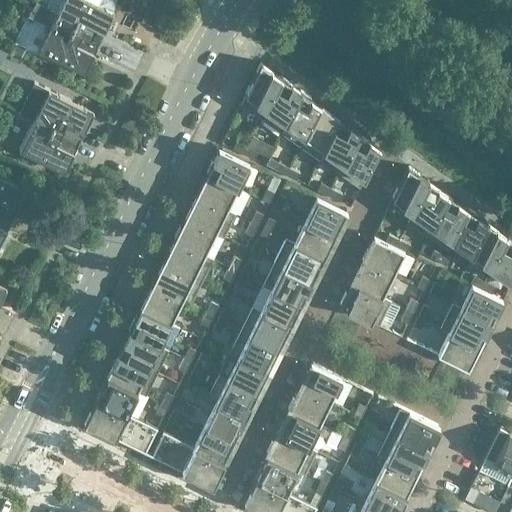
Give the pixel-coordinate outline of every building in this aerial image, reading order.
[(113,12),(116,0),(99,0),(98,4),(89,0),(48,0),(46,7),(36,1),(32,9),(99,42),(114,12),(113,12)] [(138,0),(137,4),(147,7),(144,20),(157,24),(163,0),(138,0)] [(99,42),(32,9),(29,16),(50,27),(39,49),(84,72),(99,42)] [(260,117),(280,76),(261,62),(240,103),(260,117)] [(280,131),(299,89),(280,76),(260,117),(280,131)] [(79,141),(93,111),(48,89),(33,119),(79,141)] [(299,145),(319,103),(299,89),(280,131),(299,145)] [(319,159),(338,117),(319,103),(299,145),(319,159)] [(338,172),(358,131),(338,117),(319,159),(338,172)] [(64,171),(79,141),(33,119),(18,149),(64,171)] [(359,187),(379,148),(380,146),(358,131),(338,172),(359,187)] [(243,153),(247,146),(236,141),(232,148),(243,153)] [(254,159),(257,151),(247,146),(243,153),(254,159)] [(238,187),(249,163),(218,148),(207,171),(238,187)] [(286,174),(289,167),(278,162),(275,169),(286,174)] [(408,221),(428,180),(408,166),(392,198),(411,212),(407,221),(408,221)] [(296,180),(300,172),(289,167),(286,174),(296,180)] [(227,208),(238,187),(207,171),(196,194),(235,213),(236,212),(227,208)] [(0,212),(12,218),(26,188),(0,175),(0,212)] [(427,235),(448,194),(428,180),(408,221),(427,235)] [(328,195),(331,188),(321,183),(317,190),(328,195)] [(269,202),(274,191),(267,188),(262,198),(269,202)] [(339,200),(342,193),(331,188),(328,195),(339,200)] [(224,236),(235,213),(196,194),(184,217),(224,236)] [(281,208),(286,197),(279,194),(274,205),(281,208)] [(447,249),(467,208),(448,194),(427,235),(447,249)] [(336,235),(347,211),(316,196),(305,220),(336,235)] [(471,254),(487,222),(467,208),(447,249),(448,249),(452,241),(471,254)] [(258,225),(263,214),(256,210),(250,221),(258,225)] [(0,241),(12,218),(0,212),(0,241)] [(270,231),(275,220),(268,216),(263,227),(270,231)] [(205,253),(215,233),(224,237),(224,236),(184,217),(173,239),(213,259),(213,258),(205,253)] [(324,258),(336,235),(305,220),(294,241),(285,237),(285,238),(324,258)] [(252,235),(258,225),(250,221),(245,232),(252,235)] [(490,268),(506,235),(487,222),(471,254),(490,268)] [(264,241),(270,231),(263,227),(257,238),(264,241)] [(396,246),(399,239),(388,234),(385,241),(396,246)] [(393,274),(404,250),(396,246),(385,241),(373,235),(362,259),(393,274)] [(511,282),(511,279),(511,239),(506,235),(490,268),(511,282)] [(313,280),(324,258),(285,238),(274,261),(313,280)] [(202,281),(213,259),(173,239),(162,262),(202,281)] [(406,251),(410,244),(399,239),(396,246),(404,250),(406,251)] [(441,262),(444,255),(433,249),(430,257),(441,262)] [(235,270),(241,259),(233,255),(228,266),(235,270)] [(451,267),(455,260),(444,255),(441,262),(451,267)] [(382,296),(393,274),(362,259),(351,281),(390,301),(391,300),(382,296)] [(247,276),(253,265),(246,261),(240,272),(247,276)] [(302,303),(313,280),(274,261),(263,283),(302,303)] [(191,304),(202,281),(162,262),(151,284),(191,304)] [(230,280),(235,270),(228,266),(223,277),(230,280)] [(242,287),(247,276),(240,272),(235,283),(242,287)] [(424,290),(429,279),(422,275),(417,286),(424,290)] [(379,324),(390,301),(351,281),(339,305),(379,324)] [(436,296),(442,285),(435,282),(429,292),(436,296)] [(291,325),(302,303),(263,283),(262,284),(271,289),(261,309),(252,305),(251,306),(291,325)] [(171,322),(181,300),(190,305),(191,304),(151,284),(140,307),(171,322)] [(491,322),(502,299),(472,284),(460,306),(452,302),(451,303),(491,322)] [(413,312),(418,301),(411,298),(406,309),(413,312)] [(213,315),(218,304),(211,301),(206,311),(213,315)] [(480,345),(491,322),(451,303),(440,325),(480,345)] [(425,318),(431,308),(424,304),(418,315),(425,318)] [(280,348),(291,325),(251,306),(240,329),(280,348)] [(159,345),(171,322),(140,307),(128,330),(159,345)] [(225,321),(230,310),(223,307),(218,317),(225,321)] [(408,323),(413,312),(406,309),(401,319),(408,323)] [(208,326),(213,315),(206,311),(200,322),(208,326)] [(420,329),(425,318),(418,315),(413,326),(420,329)] [(220,332),(225,321),(218,317),(213,328),(220,332)] [(468,369),(480,345),(440,325),(440,326),(448,331),(437,353),(468,369)] [(269,371),(280,348),(240,329),(229,351),(269,371)] [(148,367),(159,345),(128,330),(117,352),(148,367)] [(190,360),(196,349),(189,346),(183,357),(190,360)] [(257,393),(269,371),(229,351),(229,352),(237,357),(227,377),(218,373),(218,374),(257,393)] [(137,390),(148,367),(117,352),(106,375),(137,390)] [(203,366),(208,355),(201,352),(196,363),(203,366)] [(185,371),(190,360),(183,357),(178,367),(185,371)] [(330,401),(341,378),(311,362),(306,372),(299,386),(330,401)] [(197,377),(203,366),(196,363),(190,373),(197,377)] [(246,416),(257,393),(218,374),(207,397),(246,416)] [(126,413),(126,412),(137,390),(106,375),(95,397),(126,413)] [(319,424),(330,401),(299,386),(288,409),(319,424)] [(168,405),(173,395),(166,391),(161,402),(168,405)] [(157,427),(126,412),(126,413),(95,397),(83,421),(114,436),(115,435),(146,451),(157,427)] [(180,411),(186,401),(178,397),(173,408),(180,411)] [(235,439),(246,416),(207,397),(206,398),(215,402),(204,423),(235,439)] [(163,416),(168,405),(161,402),(156,413),(163,416)] [(361,417),(366,406),(359,402),(354,413),(361,417)] [(428,450),(439,426),(400,406),(389,429),(428,450)] [(175,422),(180,411),(173,408),(168,419),(175,422)] [(373,423),(379,412),(371,408),(366,419),(373,423)] [(308,445),(319,424),(288,409),(277,431),(316,451),(317,450),(308,445)] [(224,461),(235,439),(204,423),(194,445),(193,446),(224,461)] [(350,439),(355,428),(348,425),(343,435),(350,439)] [(511,476),(511,474),(511,434),(498,428),(478,470),(507,484),(511,476)] [(417,472),(428,450),(389,429),(377,453),(417,472)] [(224,461),(193,446),(194,445),(163,430),(151,453),(182,469),(181,470),(212,485),(224,461)] [(305,473),(316,451),(277,431),(266,454),(305,473)] [(362,445),(368,434),(360,431),(355,441),(362,445)] [(345,450),(350,439),(343,435),(338,446),(345,450)] [(357,456),(362,445),(355,441),(350,452),(357,456)] [(406,495),(417,472),(377,453),(385,458),(375,479),(406,495)] [(285,491),(286,490),(296,470),(305,474),(305,473),(266,454),(254,476),(285,491)] [(327,484),(333,473),(326,470),(320,481),(327,484)] [(313,511),(317,506),(286,490),(285,491),(254,476),(243,500),(267,511),(313,511)] [(340,490),(345,480),(338,476),(333,487),(340,490)] [(383,511),(397,511),(406,495),(375,479),(364,502),(383,511)] [(322,495),(327,484),(320,481),(315,491),(322,495)] [(473,502),(478,490),(470,486),(465,498),(473,502)] [(334,501),(340,490),(333,487),(327,498),(334,501)] [(383,511),(364,502),(358,511),(383,511)]
